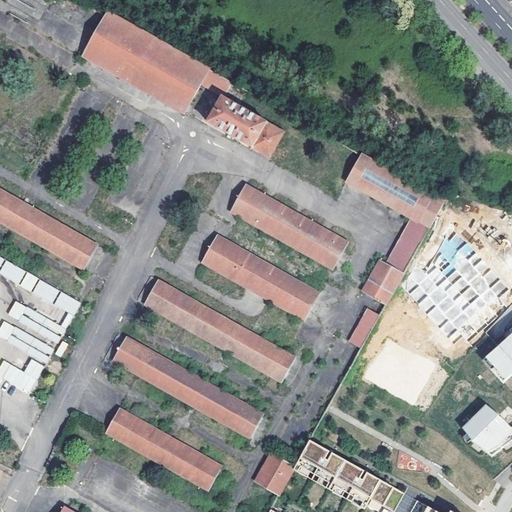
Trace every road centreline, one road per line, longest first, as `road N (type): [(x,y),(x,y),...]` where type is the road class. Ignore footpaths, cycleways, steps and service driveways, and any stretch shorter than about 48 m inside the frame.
road 1 (track): [(229,510),(374,232)]
road 2 (track): [(0,171),(137,249)]
